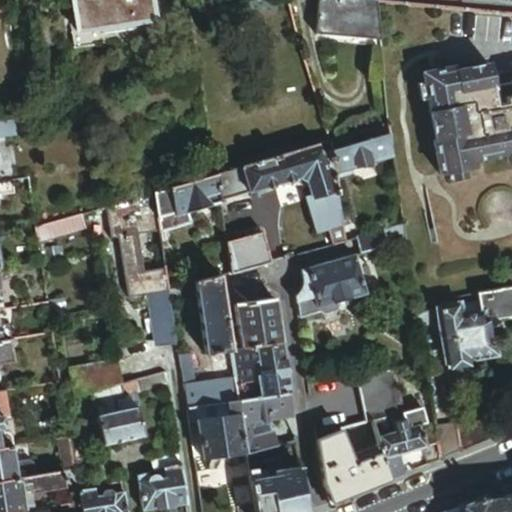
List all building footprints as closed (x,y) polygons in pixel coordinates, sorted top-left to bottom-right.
[(72,0),(77,34),(101,31),(102,35),(134,30),(134,25),(154,22),(150,0),(72,0)] [(375,4),(340,0),(317,0),(315,39),(379,45),(375,4)] [(101,31),(77,34),(72,35),(74,50),(162,38),(160,21),(154,22),(134,25),(134,30),(102,35),(101,31)] [(422,84),(426,101),(434,143),(432,144),(439,178),(447,177),(464,173),(472,172),(471,164),(505,157),(507,164),(511,162),(511,71),(489,76),(487,67),(452,74),(451,70),(420,76),(422,84)] [(417,103),(426,101),(422,84),(414,86),(417,103)] [(0,139),(18,137),(16,122),(0,124),(0,139)] [(386,127),(327,144),(332,175),(336,174),(340,177),(350,174),(351,170),(391,158),(386,127)] [(332,175),(327,144),(240,169),(248,195),(296,181),(305,183),(310,197),(335,190),(332,175)] [(248,195),(240,169),(215,177),(219,203),(248,195)] [(466,182),(464,173),(447,177),(449,185),(466,182)] [(219,203),(215,177),(168,191),(173,214),(174,218),(188,214),(219,205),(219,203)] [(0,195),(12,194),(11,182),(0,183),(0,195)] [(16,183),(18,197),(28,195),(26,182),(16,183)] [(330,247),(342,243),(335,190),(310,197),(303,199),(314,233),(325,230),(330,247)] [(156,219),(153,195),(110,208),(114,236),(120,235),(129,295),(151,291),(153,291),(150,271),(142,272),(136,233),(158,229),(156,219)] [(156,219),(158,229),(158,234),(191,225),(188,214),(174,218),(173,214),(156,219)] [(82,229),(78,217),(35,230),(37,242),(82,229)] [(385,247),(382,232),(354,240),(358,254),(367,252),(385,247)] [(269,264),(270,264),(261,235),(225,244),(230,275),(269,264)] [(358,254),(353,256),(362,293),(377,289),(367,252),(358,254)] [(293,298),(294,304),(311,300),(314,308),(316,308),(335,302),(363,295),(362,293),(353,256),(297,272),(299,277),(300,284),(299,288),(297,292),(293,298)] [(153,291),(167,289),(164,269),(150,271),(153,291)] [(85,275),(74,277),(76,296),(88,295),(85,275)] [(220,292),(218,279),(194,285),(195,298),(220,292)] [(255,348),(280,344),(273,300),(271,300),(267,297),(263,294),(260,288),(259,282),(232,290),(234,305),(240,350),(255,348)] [(168,298),(167,293),(167,289),(153,291),(151,291),(159,347),(175,342),(168,298)] [(179,289),(167,293),(168,298),(181,297),(179,289)] [(234,305),(232,290),(220,294),(222,308),(234,305)] [(222,308),(220,294),(220,292),(195,298),(204,355),(211,354),(228,351),(222,308)] [(511,316),(511,292),(477,298),(477,302),(480,318),(490,317),(490,320),(511,316)] [(63,298),(49,301),(51,315),(65,312),(63,298)] [(337,307),(335,302),(316,308),(317,313),(322,315),(334,312),(337,307)] [(440,341),(440,342),(443,362),(446,366),(463,364),(467,360),(466,357),(491,353),(488,330),(491,329),(490,320),(490,317),(480,318),(477,302),(436,310),(438,324),(440,341)] [(436,310),(415,314),(417,327),(438,324),(436,310)] [(430,335),(418,337),(419,344),(431,343),(430,335)] [(0,343),(0,342),(0,365),(4,365),(14,363),(10,341),(0,343)] [(236,401),(287,393),(280,344),(255,348),(259,377),(255,377),(256,381),(233,384),(236,401)] [(259,377),(255,348),(240,350),(228,351),(233,384),(256,381),(255,377),(259,377)] [(233,384),(228,351),(211,354),(216,386),(233,384)] [(177,356),(179,370),(188,368),(186,355),(177,356)] [(120,385),(117,361),(68,370),(73,399),(90,394),(93,393),(120,385)] [(188,368),(179,370),(182,385),(190,384),(192,381),(190,368),(188,368)] [(400,414),(392,372),(354,377),(364,423),(370,421),(371,423),(377,421),(398,415),(400,414)] [(166,387),(164,373),(133,381),(136,393),(137,393),(137,394),(166,387)] [(133,381),(120,385),(93,393),(96,404),(114,399),(136,393),(133,381)] [(236,401),(233,384),(216,386),(187,390),(189,408),(236,401)] [(118,412),(114,399),(96,404),(93,393),(90,394),(95,418),(118,412)] [(136,393),(114,399),(118,412),(136,408),(140,407),(137,394),(137,393),(136,393)] [(270,421),(291,417),(287,393),(236,401),(240,425),(246,424),(270,421)] [(5,394),(0,394),(0,417),(1,417),(9,416),(5,394)] [(242,438),(240,425),(236,401),(189,408),(185,409),(187,422),(195,421),(200,457),(243,451),(242,438)] [(95,418),(102,447),(143,437),(136,408),(118,412),(95,418)] [(423,425),(419,409),(400,414),(398,415),(400,421),(403,422),(405,429),(418,426),(423,425)] [(458,416),(452,418),(457,454),(491,441),(480,414),(461,422),(458,416)] [(377,446),(381,461),(383,461),(397,457),(421,450),(424,450),(419,429),(418,426),(405,429),(403,422),(400,421),(398,420),(393,422),(392,422),(391,423),(391,424),(390,425),(390,426),(391,427),(392,433),(375,437),(377,446)] [(272,434),(270,421),(246,424),(248,437),(267,434),(276,447),(278,447),(272,434)] [(378,425),(377,421),(371,423),(375,437),(392,433),(391,427),(390,426),(390,425),(391,424),(391,423),(392,422),(393,422),(378,425)] [(240,425),(242,438),(248,437),(246,424),(240,425)] [(435,447),(431,426),(419,429),(424,450),(435,447)] [(341,431),(314,442),(321,485),(329,506),(387,483),(381,461),(377,446),(347,453),(341,431)] [(244,456),(266,450),(276,447),(267,434),(248,437),(242,438),(243,451),(244,456)] [(62,473),(73,471),(68,439),(57,441),(62,473)] [(287,465),(297,458),(294,443),(278,447),(276,447),(266,450),(268,468),(287,465)] [(22,446),(12,447),(14,458),(24,457),(22,446)] [(6,448),(1,449),(0,449),(0,482),(18,480),(14,458),(12,447),(6,448)] [(425,467),(437,463),(435,447),(424,450),(421,450),(425,467)] [(164,470),(178,467),(176,452),(150,458),(154,473),(164,470)] [(402,475),(397,457),(383,461),(388,480),(402,475)] [(142,511),(184,505),(178,467),(164,470),(165,481),(162,481),(158,478),(156,477),(153,477),(149,479),(148,480),(148,481),(147,481),(147,482),(138,484),(142,511)] [(252,511),(304,511),(298,468),(276,472),(276,476),(258,479),(248,481),(251,503),(252,511)] [(256,469),(246,471),(248,481),(258,479),(256,469)] [(64,484),(75,483),(73,471),(62,473),(64,484)] [(62,473),(28,478),(30,492),(31,495),(65,490),(64,484),(62,473)] [(148,475),(137,477),(138,484),(147,482),(147,481),(148,481),(148,480),(149,479),(148,475)] [(28,478),(18,480),(20,494),(30,492),(28,478)] [(20,494),(18,480),(0,482),(0,511),(22,511),(22,508),(20,494)] [(123,511),(121,494),(113,495),(111,493),(109,492),(107,492),(104,492),(101,493),(99,495),(98,497),(94,498),(93,490),(76,493),(78,505),(79,511),(123,511)] [(511,511),(511,496),(488,498),(482,499),(455,510),(455,511),(511,511)] [(252,511),(251,503),(235,506),(235,511),(252,511)]
